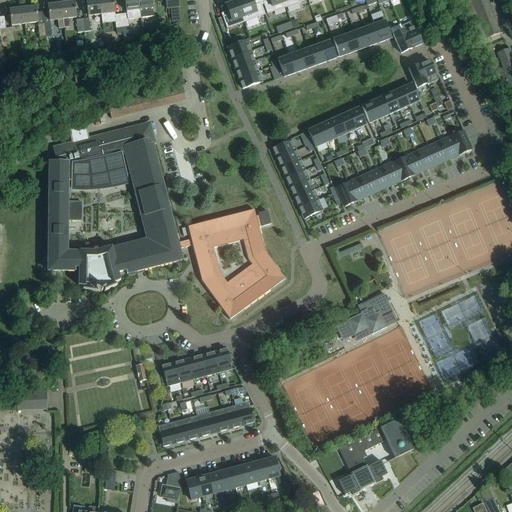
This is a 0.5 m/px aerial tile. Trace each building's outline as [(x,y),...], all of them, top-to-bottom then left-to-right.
[(88,17),(101,15),(98,0),(90,0),(86,1),(88,17)] [(122,28),(120,15),(114,16),(114,14),(114,13),(112,0),(98,0),(101,15),(102,24),(115,22),(115,28),(122,28)] [(137,0),(124,0),(125,6),(126,12),(126,14),(127,14),(127,20),(140,18),(139,10),(137,0)] [(151,0),(137,0),(139,10),(140,18),(153,16),(152,9),(151,3),(151,0)] [(178,0),(165,0),(166,9),(179,7),(178,0)] [(239,0),(236,1),(244,22),(265,15),(261,5),(260,3),(254,6),(251,0),(239,0)] [(268,0),(269,0),(262,3),(263,5),(267,14),(285,8),(282,0),(268,0)] [(282,0),(285,8),(304,1),(303,0),(282,0)] [(467,0),(469,3),(474,2),(488,39),(502,34),(488,0),(467,0)] [(228,15),(222,17),(226,29),(244,22),(236,1),(225,5),(227,11),(228,15)] [(62,20),(63,28),(68,27),(67,19),(76,18),(74,2),(60,4),(62,20)] [(58,29),(63,28),(62,20),(60,4),(47,5),(49,21),(57,20),(58,29)] [(22,9),(24,25),(37,23),(35,7),(22,9)] [(11,26),(24,25),(22,9),(9,10),(11,26)] [(337,20),(336,16),(326,20),(328,27),(338,23),(337,20)] [(374,26),(380,43),(391,39),(383,17),(372,21),(374,26)] [(88,19),(82,20),(83,32),(90,31),(88,19)] [(403,31),(411,49),(421,44),(411,22),(401,26),(403,31)] [(43,24),(45,37),(52,36),(50,24),(43,24)] [(374,26),(363,30),(369,46),(380,43),(374,26)] [(363,30),(353,33),(359,50),(369,46),(363,30)] [(411,49),(403,31),(392,35),(401,54),(411,49)] [(353,33),(343,37),(349,54),(359,50),(353,33)] [(349,54),(343,37),(333,41),(339,58),(349,54)] [(227,48),(231,59),(250,52),(246,41),(227,48)] [(329,42),(319,46),(325,63),(335,59),(329,42)] [(319,46),(309,49),(315,66),(325,63),(319,46)] [(309,49),(299,53),(305,70),(315,66),(309,49)] [(511,54),(510,49),(497,54),(505,74),(497,77),(502,92),(511,89),(511,54)] [(231,59),(235,69),(254,62),(250,52),(231,59)] [(299,53),(288,57),(295,74),(305,70),(299,53)] [(295,74),(288,57),(278,61),(284,77),(295,74)] [(429,61),(418,66),(427,84),(437,79),(429,61)] [(235,69),(239,79),(257,72),(254,62),(235,69)] [(418,66),(408,70),(414,84),(416,88),(427,84),(418,66)] [(257,72),(239,79),(242,89),(261,83),(257,72)] [(192,84),(154,90),(157,103),(194,97),(192,84)] [(411,85),(401,90),(408,106),(419,101),(411,85)] [(401,90),(391,94),(398,110),(408,106),(401,90)] [(391,94),(381,98),(388,115),(398,110),(391,94)] [(439,97),(433,99),(435,103),(437,106),(442,104),(441,100),(439,97)] [(381,98),(371,103),(379,119),(388,115),(381,98)] [(133,101),(108,108),(111,119),(136,113),(133,101)] [(371,103),(361,107),(369,124),(379,119),(371,103)] [(358,109),(348,113),(355,130),(365,125),(358,109)] [(511,114),(510,109),(500,113),(505,123),(511,119),(511,114)] [(348,113),(338,118),(345,134),(355,130),(348,113)] [(338,118),(328,122),(336,139),(345,134),(338,118)] [(328,122),(318,127),(326,143),(336,139),(328,122)] [(120,281),(118,273),(125,271),(126,275),(181,261),(178,249),(177,244),(152,145),(151,145),(150,141),(153,140),(152,134),(154,134),(151,123),(52,148),(55,159),(57,158),(57,162),(49,162),(48,271),(75,272),(75,268),(78,268),(78,286),(84,288),(83,289),(82,290),(96,294),(97,293),(96,292),(96,291),(100,292),(103,290),(104,291),(103,292),(104,293),(116,286),(116,285),(115,285),(114,284),(120,281)] [(318,127),(308,132),(315,148),(326,143),(318,127)] [(463,131),(451,136),(460,155),(471,150),(463,131)] [(451,136),(440,142),(448,161),(459,156),(460,155),(451,136)] [(272,150),(277,160),(295,152),(291,141),(272,150)] [(440,142),(428,147),(436,166),(448,161),(440,142)] [(428,147),(416,152),(425,171),(436,166),(428,147)] [(277,160),(281,170),(300,161),(295,152),(277,160)] [(416,152),(405,157),(413,176),(425,171),(416,152)] [(405,157),(393,163),(402,181),(413,176),(414,176),(413,176),(405,157)] [(281,170),(286,179),(304,171),(300,161),(281,170)] [(393,163),(382,168),(390,187),(401,181),(401,182),(402,181),(393,163)] [(382,168),(370,173),(379,192),(390,187),(382,168)] [(286,179),(290,189),(309,181),(304,171),(286,179)] [(370,173),(358,178),(367,197),(379,192),(370,173)] [(358,178),(347,183),(355,202),(356,202),(367,197),(358,178)] [(290,189),(295,199),(313,191),(309,181),(290,189)] [(347,183),(335,189),(344,207),(355,202),(347,183)] [(295,199),(299,209),(317,201),(313,191),(295,199)] [(317,201),(299,209),(304,219),(315,214),(316,216),(321,213),(321,212),(322,211),(317,201)] [(273,207),(266,209),(268,217),(275,214),(273,207)] [(255,217),(253,211),(187,227),(191,241),(177,244),(178,249),(192,246),(201,282),(229,320),(284,279),(263,251),(257,228),(270,225),(267,212),(258,214),(258,216),(255,217)] [(374,236),(369,239),(372,249),(378,246),(374,236)] [(361,314),(335,327),(342,342),(368,329),(371,335),(386,327),(381,318),(392,313),(383,294),(357,306),(361,314)] [(227,350),(213,353),(219,374),(232,370),(226,350),(227,350)] [(213,353),(200,357),(206,377),(219,374),(213,353)] [(200,357),(187,360),(193,380),(206,377),(200,357)] [(187,360),(175,364),(180,384),(193,380),(187,360)] [(180,384),(175,364),(161,367),(161,368),(162,368),(167,387),(180,384)] [(142,365),(136,366),(135,367),(139,383),(146,381),(142,365)] [(46,408),(46,388),(11,389),(12,409),(46,408)] [(242,398),(233,401),(234,407),(240,427),(253,423),(252,421),(254,421),(253,414),(251,415),(248,403),(243,404),(242,398)] [(234,407),(222,410),(227,430),(240,427),(234,407)] [(222,410),(209,413),(214,434),(227,430),(222,410)] [(209,413),(196,417),(202,437),(214,434),(209,413)] [(196,417),(183,420),(189,441),(202,437),(196,417)] [(367,468),(363,459),(366,457),(364,452),(398,435),(403,445),(410,442),(399,419),(375,431),(371,433),(338,449),(351,475),(337,482),(344,496),(350,493),(352,496),(382,481),(381,478),(387,475),(384,470),(397,464),(395,458),(381,465),(380,461),(367,468)] [(183,420),(171,424),(176,444),(189,441),(183,420)] [(176,444),(171,424),(157,427),(161,439),(159,440),(160,446),(162,445),(163,447),(162,447),(162,448),(176,444)] [(84,441),(69,442),(69,454),(85,453),(84,441)] [(274,458),(263,461),(268,480),(279,477),(277,471),(279,470),(278,464),(276,465),(274,458)] [(263,461),(252,464),(257,483),(268,480),(263,461)] [(252,464),(241,467),(246,486),(257,483),(252,464)] [(511,467),(511,465),(502,472),(505,479),(511,476),(511,467)] [(241,467),(230,470),(235,488),(246,486),(241,467)] [(230,470),(219,473),(224,491),(235,488),(230,470)] [(219,473),(208,476),(212,494),(224,491),(219,473)] [(208,476),(197,479),(201,497),(212,494),(208,476)] [(201,497),(197,479),(185,482),(187,489),(185,489),(187,495),(189,495),(190,500),(201,497)] [(163,486),(161,497),(177,500),(178,489),(163,486)] [(484,504),(488,511),(499,511),(488,489),(479,494),(482,499),(484,504)] [(482,499),(479,494),(478,493),(475,496),(478,501),(479,500),(481,504),(472,509),(473,511),(488,511),(484,504),(482,499)]
